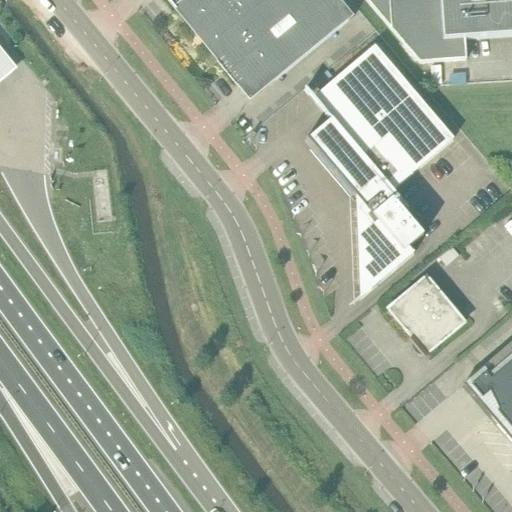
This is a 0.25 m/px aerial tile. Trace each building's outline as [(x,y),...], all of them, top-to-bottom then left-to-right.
[(339,0),(174,0),(243,83),(264,66),(276,81),(291,69),(354,17),(339,0)] [(511,0),(364,0),(419,64),(465,61),(464,40),(511,36),(511,0)] [(0,83),(14,72),(18,68),(0,45),(0,83)] [(361,228),(356,228),(359,285),(360,285),(360,284),(364,283),(370,290),(360,299),(361,300),(376,287),(413,255),(408,249),(422,237),(403,214),(407,211),(392,192),(453,141),(374,48),(328,88),(313,101),(330,121),(308,141),(306,139),(305,140),(365,210),(361,213),(361,228)] [(451,247),(438,258),(446,267),(459,256),(451,247)] [(388,314),(395,321),(411,339),(409,340),(425,359),(428,357),(426,355),(464,324),(427,279),(388,314)] [(511,443),(511,344),(483,368),(491,376),(488,379),(485,375),(470,388),(481,401),(490,394),(498,412),(491,418),(511,443)]
